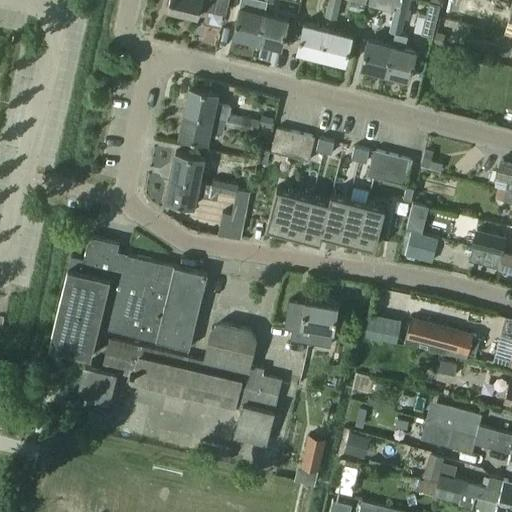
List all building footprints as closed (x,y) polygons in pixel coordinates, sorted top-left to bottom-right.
[(227,8),(228,0),(169,0),(167,11),(199,18),(202,7),(212,9),(214,5),(227,8)] [(435,26),(440,4),(429,1),(424,23),(435,26)] [(338,17),(342,4),(336,2),(335,5),(329,3),(327,15),(338,17)] [(407,19),(409,8),(398,5),(394,19),(400,20),(401,18),(407,19)] [(259,41),(266,12),(241,6),(234,35),(259,41)] [(282,47),(289,17),(266,12),(259,41),(282,47)] [(403,33),(407,19),(401,18),(400,20),(394,19),(392,30),(397,32),(403,33)] [(322,57),(329,27),(305,22),(298,51),(322,57)] [(346,63),(353,33),(329,27),(322,57),(346,63)] [(418,49),(406,46),(409,35),(403,33),(397,32),(395,43),(387,73),(410,79),(418,49)] [(387,73),(395,43),(369,37),(362,67),(387,73)] [(217,103),(219,93),(190,86),(185,111),(214,117),(225,120),(227,113),(228,105),(217,103)] [(225,120),(214,117),(185,111),(180,135),(208,142),(211,130),(222,133),(224,125),(225,120)] [(239,128),(239,115),(227,113),(225,120),(224,125),(239,128)] [(254,118),(239,115),(239,128),(251,130),(254,118)] [(276,134),(271,151),(284,154),(291,130),(278,127),(277,130),(276,134)] [(291,130),(284,154),(297,157),(303,133),(291,130)] [(303,133),(297,157),(309,160),(316,136),(315,135),(303,133)] [(320,137),(317,149),(332,153),(335,140),(320,137)] [(355,145),(352,158),(367,161),(370,149),(355,145)] [(263,148),(260,160),(267,162),(271,150),(263,148)] [(374,150),(368,175),(382,178),(389,152),(376,149),(375,148),(374,150)] [(200,182),(206,157),(176,151),(171,175),(200,182)] [(389,152),(382,178),(394,182),(401,155),(389,152)] [(401,155),(394,182),(406,185),(411,166),(413,158),(401,155)] [(495,186),(498,186),(507,188),(509,180),(511,180),(511,161),(502,159),(495,186)] [(241,168),(238,184),(239,184),(238,189),(249,191),(249,190),(248,190),(252,170),(241,168)] [(218,191),(219,186),(212,184),(200,182),(171,175),(166,200),(195,206),(198,194),(216,198),(218,191)] [(212,184),(219,186),(218,191),(225,192),(226,187),(224,187),(225,181),(213,179),(212,184)] [(511,180),(509,180),(507,188),(498,186),(495,199),(511,203),(511,180)] [(237,195),(238,189),(239,184),(238,184),(225,181),(224,187),(226,187),(225,192),(236,195),(237,195)] [(407,185),(404,198),(412,200),(415,187),(407,185)] [(278,186),(267,226),(286,231),(296,191),(278,186)] [(246,208),(249,191),(238,189),(237,195),(236,195),(234,205),(246,208)] [(296,191),(286,231),(303,236),(313,196),(296,191)] [(313,196),(303,236),(320,240),(333,192),(332,192),(330,200),(313,196)] [(333,192),(320,240),(321,240),(323,233),(340,237),(350,197),(333,192)] [(350,197),(340,237),(357,242),(368,201),(350,197)] [(368,201),(357,242),(376,246),(386,206),(368,201)] [(508,238),(477,230),(473,245),(504,254),(508,238)] [(433,261),(439,238),(412,231),(406,254),(433,261)] [(72,254),(69,266),(50,345),(54,346),(40,405),(68,412),(74,389),(79,390),(78,394),(109,402),(117,370),(134,375),(132,382),(235,407),(236,406),(241,407),(234,436),(266,443),(282,378),(262,373),(264,367),(251,364),(257,338),(251,328),(222,322),(213,327),(205,360),(110,337),(106,354),(93,352),(100,325),(190,347),(208,272),(118,251),(120,241),(90,234),(85,257),(72,254)] [(511,255),(505,254),(501,270),(511,272),(511,255)] [(400,306),(400,291),(389,291),(388,305),(400,306)] [(290,300),(285,327),(293,328),(292,338),(331,345),(334,329),(336,330),(340,304),(306,298),(306,302),(290,300)] [(374,336),(393,339),(397,307),(378,304),(374,336)] [(406,336),(475,354),(481,336),(448,327),(411,317),(406,336)] [(457,381),(463,364),(445,358),(438,375),(457,381)] [(447,403),(442,422),(500,438),(511,441),(511,432),(502,430),(479,424),(482,413),(447,403)] [(475,442),(498,448),(511,451),(508,464),(511,464),(511,441),(500,438),(442,422),(425,418),(420,438),(472,452),(475,442)] [(327,437),(309,433),(302,465),(319,469),(327,437)] [(228,461),(231,449),(200,440),(197,452),(228,461)] [(315,483),(319,469),(302,465),(298,479),(315,483)] [(462,489),(465,478),(439,471),(433,494),(481,507),(480,511),(511,511),(511,502),(484,495),(462,489)] [(501,488),(465,478),(462,489),(484,495),(511,502),(511,480),(504,478),(501,488)] [(350,511),(352,504),(333,499),(329,511),(350,511)] [(400,511),(401,510),(363,500),(359,511),(400,511)]
